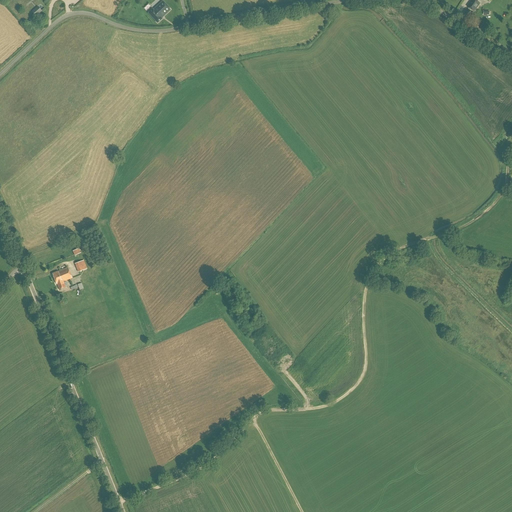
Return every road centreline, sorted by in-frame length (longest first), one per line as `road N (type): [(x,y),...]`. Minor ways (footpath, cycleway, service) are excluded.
road 1 (track): [(511,146),(503,187),(488,207),(373,269),(363,314),(367,369),(357,386),(317,408),(261,411),(209,462),(119,502)]
road 2 (unclassified): [(352,0),(153,31),(73,13),(0,74)]
road 3 (unclassified): [(123,511),(23,268)]
